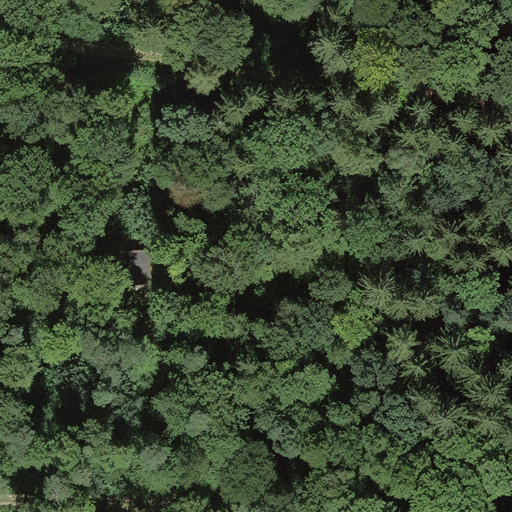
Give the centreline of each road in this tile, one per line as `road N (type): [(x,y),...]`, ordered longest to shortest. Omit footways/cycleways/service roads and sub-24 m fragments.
road 1 (track): [(0,19),(222,67),(511,91)]
road 2 (track): [(177,511),(0,498)]
